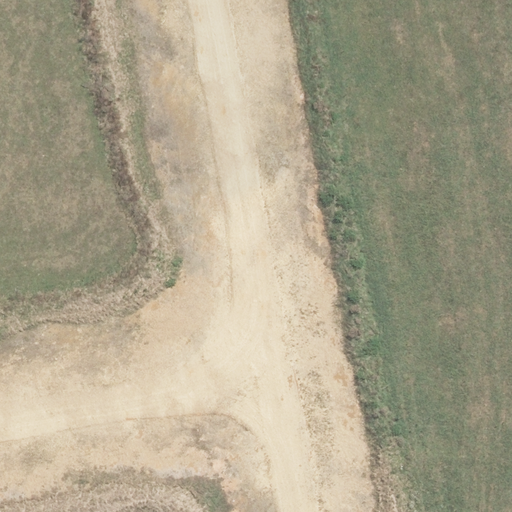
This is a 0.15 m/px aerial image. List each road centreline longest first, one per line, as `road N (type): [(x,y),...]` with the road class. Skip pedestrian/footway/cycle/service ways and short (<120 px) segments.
road 1 (residential): [(222,0),(281,339)]
road 2 (residential): [(0,394),(281,339)]
road 3 (residential): [(281,339),(309,511)]
